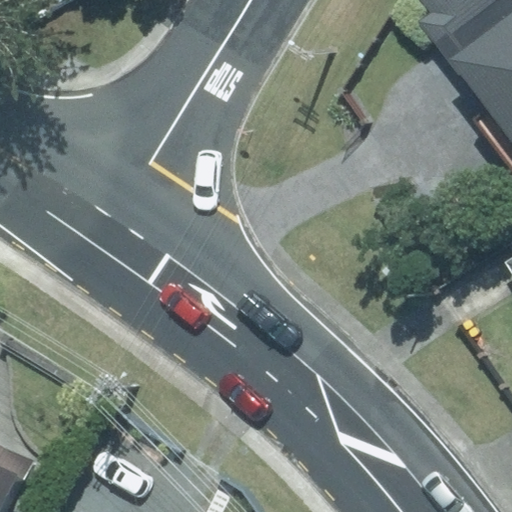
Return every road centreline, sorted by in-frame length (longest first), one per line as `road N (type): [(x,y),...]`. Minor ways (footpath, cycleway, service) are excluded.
road 1 (secondary): [(422,511),(319,376),(116,220)]
road 2 (residential): [(258,0),(116,220)]
road 3 (secondary): [(116,220),(0,149)]
